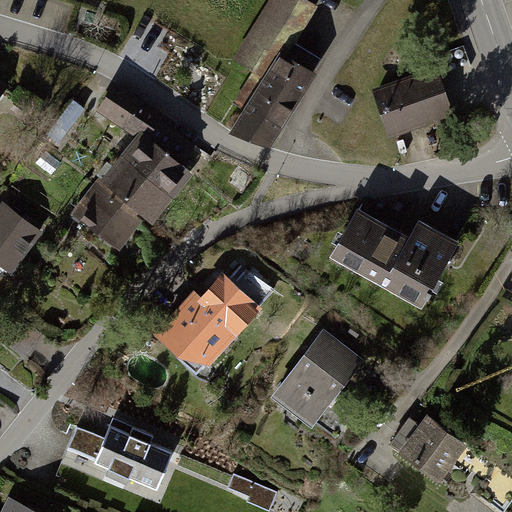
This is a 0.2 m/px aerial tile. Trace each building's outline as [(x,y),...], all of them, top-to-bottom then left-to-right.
[(245,112),(232,134),(269,147),(317,77),(312,73),(322,58),(297,44),(319,7),(313,5),(316,0),(271,0),(232,60),(254,74),(232,103),(245,112)] [(441,68),(376,88),(390,135),(455,115),(441,68)] [(115,87),(95,118),(131,143),(77,208),(122,247),(147,215),(156,221),(192,174),(184,169),(197,149),(161,123),(165,118),(115,87)] [(362,207),(335,255),(423,304),(460,239),(422,218),(413,235),(362,207)] [(2,209),(0,211),(0,258),(12,266),(36,233),(2,209)] [(224,271),(161,335),(199,372),(262,308),(224,271)] [(327,327),(276,393),(316,423),(366,357),(327,327)] [(411,416),(392,443),(441,478),(468,440),(430,413),(422,424),(411,416)] [(77,428),(69,448),(157,485),(172,449),(152,440),(154,435),(114,418),(105,440),(77,428)] [(44,511),(9,495),(0,511),(44,511)]
